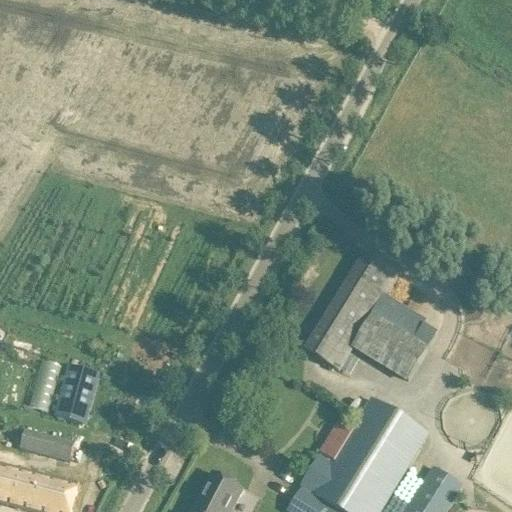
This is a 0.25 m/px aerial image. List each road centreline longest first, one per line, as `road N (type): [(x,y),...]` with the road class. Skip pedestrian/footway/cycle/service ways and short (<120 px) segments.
road 1 (unclassified): [(130,511),(415,0)]
road 2 (track): [(399,30),(271,0)]
